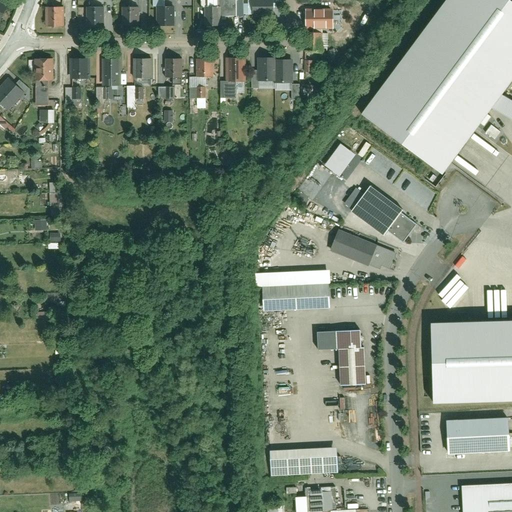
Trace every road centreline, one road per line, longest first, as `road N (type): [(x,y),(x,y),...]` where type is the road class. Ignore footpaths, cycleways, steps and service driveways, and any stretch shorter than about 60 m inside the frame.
road 1 (residential): [(397,511),(388,376),(393,306),(460,202)]
road 2 (residential): [(287,0),(271,41),(0,43)]
